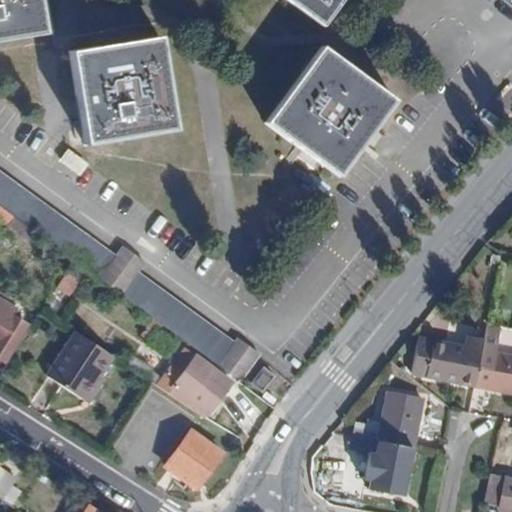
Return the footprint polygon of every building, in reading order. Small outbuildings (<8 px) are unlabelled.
[(0,0),(0,40),(44,33),(38,0),(0,0)] [(289,0),(322,25),(340,0),(289,0)] [(84,144),(174,130),(159,37),(71,51),(84,144)] [(338,175),(395,100),(321,46),(265,122),(338,175)] [(69,149),(61,161),(81,173),(89,162),(69,149)] [(0,204),(222,367),(241,343),(257,355),(259,353),(237,337),(234,341),(147,277),(153,269),(132,253),(126,261),(0,170),(0,204)] [(58,285),(71,295),(83,279),(70,269),(58,285)] [(0,299),(0,360),(4,363),(28,324),(14,316),(17,311),(0,299)] [(474,385),(511,393),(511,357),(497,355),(502,327),(487,324),(484,340),(474,385)] [(84,402),(100,376),(112,357),(74,332),(46,376),(84,402)] [(411,372),(474,385),(484,340),(467,336),(464,348),(418,339),(411,372)] [(238,379),(239,380),(257,355),(241,343),(222,367),(238,379)] [(183,348),(160,378),(151,372),(153,369),(133,356),(125,366),(206,418),(231,384),(183,348)] [(249,383),(261,393),(275,376),(263,367),(249,383)] [(84,402),(88,405),(105,379),(100,376),(84,402)] [(355,437),(412,449),(422,401),(387,393),(380,423),(368,420),(368,425),(358,423),(355,437)] [(499,457),(511,460),(511,425),(506,424),(499,457)] [(164,465),(195,489),(222,453),(191,430),(164,465)] [(367,490),(402,497),(412,449),(355,437),(352,451),(373,455),(367,490)] [(0,497),(2,499),(16,477),(0,467),(0,497)] [(511,479),(491,475),(485,504),(511,509),(511,479)]
